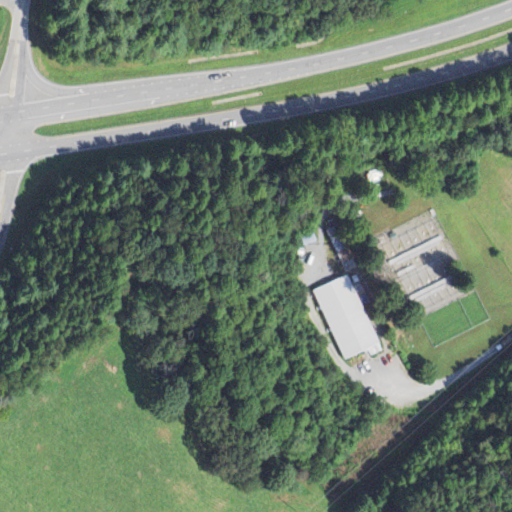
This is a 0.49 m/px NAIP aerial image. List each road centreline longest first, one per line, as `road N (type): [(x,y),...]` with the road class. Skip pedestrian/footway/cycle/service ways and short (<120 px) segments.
road 1 (trunk): [(511,3),(405,38),(242,74),(0,111)]
road 2 (trunk): [(0,151),(249,113),(416,77),(511,46)]
road 3 (tertiary): [(3,151),(23,0)]
